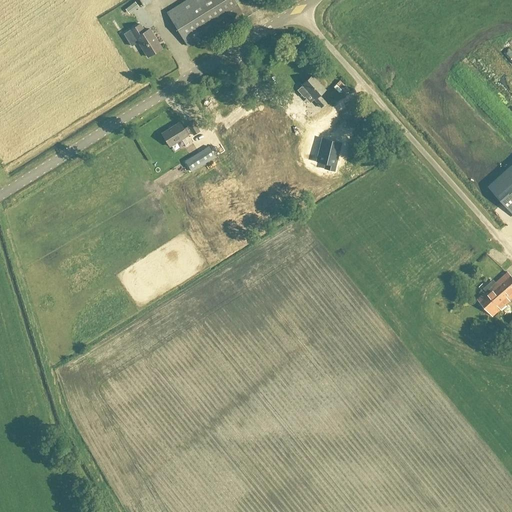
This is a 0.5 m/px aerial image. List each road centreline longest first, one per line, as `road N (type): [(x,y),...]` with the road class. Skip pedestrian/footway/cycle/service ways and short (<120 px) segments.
road 1 (tertiary): [(0,197),(299,12)]
road 2 (unclassified): [(511,254),(299,12)]
